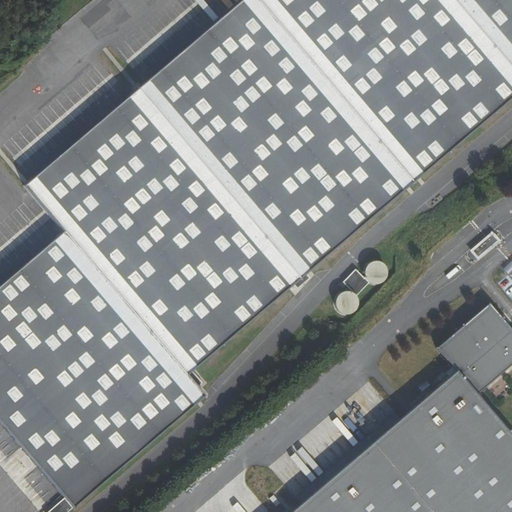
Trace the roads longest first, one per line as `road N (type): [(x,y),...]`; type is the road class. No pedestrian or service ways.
road 1 (unknown): [(511,122),(357,249),(204,414),(93,511)]
road 2 (unknown): [(0,125),(147,0)]
